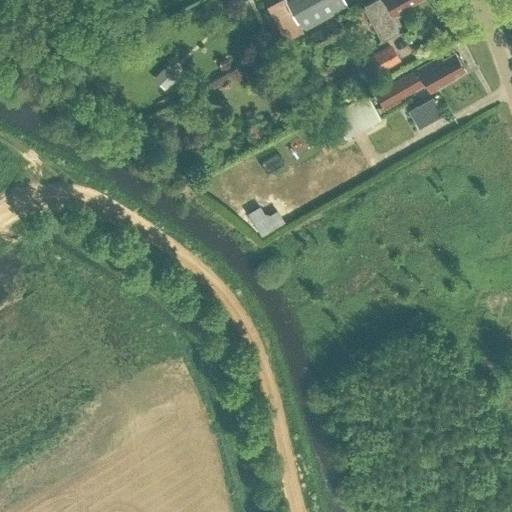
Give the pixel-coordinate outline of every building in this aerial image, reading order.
[(342,0),(276,0),(268,5),(287,39),(346,7),(342,0)] [(406,3),(411,0),(373,0),(363,6),(371,20),(383,41),(404,29),(396,14),(408,7),(406,3)] [(317,49),(345,34),(337,19),(309,34),(317,49)] [(49,37),(54,47),(62,43),(57,33),(49,37)] [(390,42),(348,66),(357,83),(400,59),(390,42)] [(417,67),(417,68),(375,91),(383,105),(424,81),(429,89),(444,80),(443,78),(463,67),(454,51),(442,58),(440,54),(417,67)] [(168,62),(152,77),(164,90),(180,75),(168,62)] [(344,135),(379,115),(365,90),(330,110),(344,135)] [(416,126),(440,112),(430,94),(406,107),(416,126)] [(259,205),(247,212),(260,236),(273,229),(284,222),(277,209),(269,214),(264,212),(259,205)]
